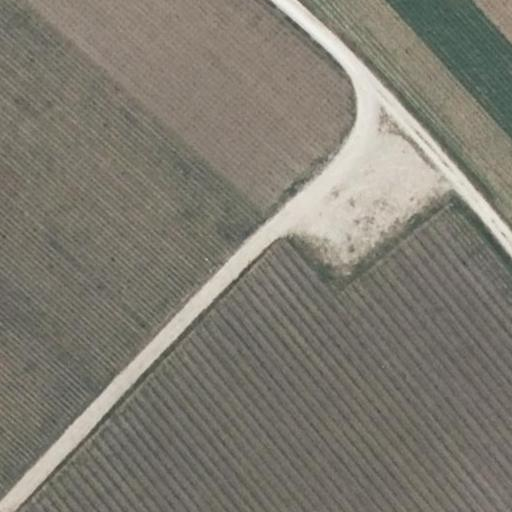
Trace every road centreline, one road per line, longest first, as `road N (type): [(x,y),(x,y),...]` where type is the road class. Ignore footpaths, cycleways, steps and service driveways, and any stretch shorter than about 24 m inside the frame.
road 1 (track): [(0,506),(387,89)]
road 2 (track): [(511,240),(387,89),(286,0)]
